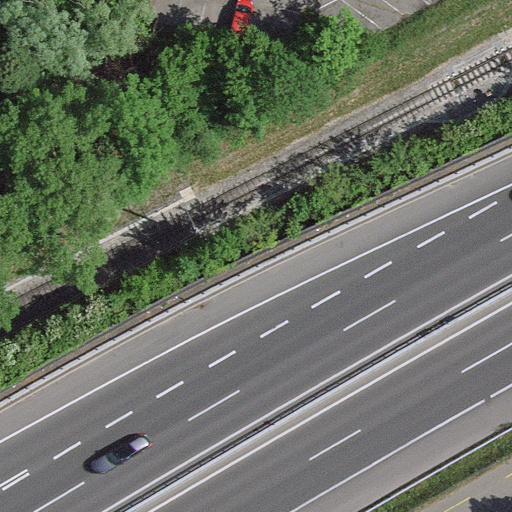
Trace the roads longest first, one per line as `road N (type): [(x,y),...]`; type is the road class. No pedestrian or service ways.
road 1 (motorway): [(217,511),(511,344)]
road 2 (motorway): [(511,234),(242,388)]
road 3 (motorway): [(242,388),(0,498)]
road 4 (motorway): [(242,388),(31,511)]
